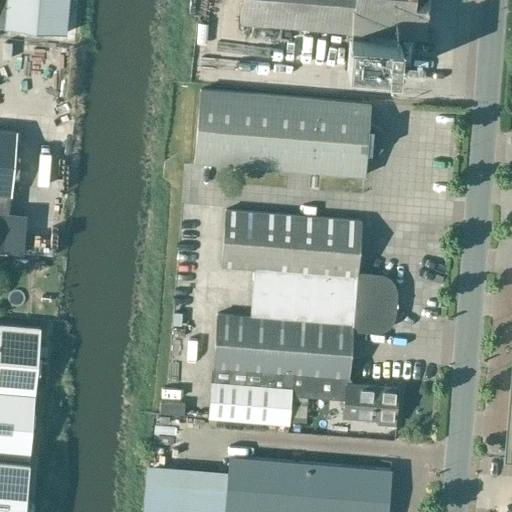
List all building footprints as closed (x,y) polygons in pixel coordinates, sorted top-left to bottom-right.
[(0,0),(0,27),(64,33),(66,0),(0,0)] [(240,0),(239,24),(424,38),(427,0),(240,0)] [(345,70),(398,74),(400,44),(348,39),(345,70)] [(367,104),(197,90),(191,162),(361,176),(363,152),(371,153),(373,129),(365,128),(367,104)] [(0,197),(10,198),(15,132),(0,130),(0,197)] [(0,253),(5,254),(10,198),(0,197),(0,253)] [(215,314),(206,418),(286,424),(288,395),(326,398),(341,399),(340,412),(353,413),(353,419),(377,421),(376,425),(392,426),(395,388),(344,384),(348,332),(376,334),(385,327),(387,294),(380,285),(352,283),(357,221),(223,210),(218,266),(253,268),(249,317),(215,314)] [(0,458),(30,461),(40,330),(0,327),(0,458)] [(222,511),(384,511),(388,469),(227,456),(222,511)]
